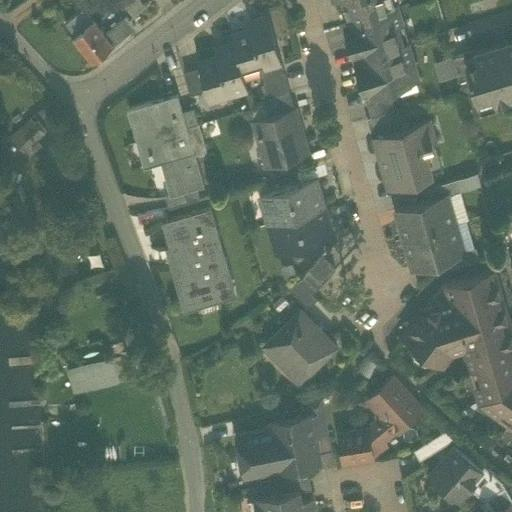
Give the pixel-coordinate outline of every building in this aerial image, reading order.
[(124,0),(136,14),(145,6),(140,0),(124,0)] [(396,6),(394,0),(344,0),(348,13),(351,14),(358,12),(359,17),(396,6)] [(396,7),(396,6),(359,17),(350,20),(358,47),(351,49),(355,63),(362,61),(370,88),(388,83),(388,84),(394,82),(393,78),(413,72),(414,76),(416,76),(406,39),(402,40),(397,23),(401,22),(396,7)] [(73,33),(94,59),(135,25),(126,14),(105,31),(93,17),(91,18),(82,7),(65,20),(74,32),(73,33)] [(232,30),(234,39),(243,69),(259,64),(280,58),(267,13),(248,18),(250,25),(232,30)] [(358,47),(350,20),(343,22),(351,49),(358,47)] [(402,40),(406,39),(401,22),(397,23),(402,40)] [(511,37),(506,40),(464,52),(471,76),(478,100),(479,105),(481,105),(480,99),(494,95),(495,101),(511,95),(511,37)] [(247,85),(243,69),(234,39),(214,44),(216,52),(197,58),(199,64),(205,87),(208,96),(247,85)] [(452,55),(459,79),(471,76),(464,52),(452,55)] [(259,64),(265,84),(286,78),(280,58),(259,64)] [(362,61),(355,63),(363,90),(370,88),(362,61)] [(184,68),(191,92),(205,87),(199,64),(184,68)] [(393,78),(394,82),(414,76),(413,72),(393,78)] [(265,84),(268,96),(289,90),(286,78),(265,84)] [(363,90),(371,115),(391,109),(395,108),(388,84),(388,83),(370,88),(363,90)] [(294,105),(289,90),(268,96),(266,96),(271,112),(294,105)] [(166,153),(178,150),(193,145),(194,145),(188,123),(178,91),(128,106),(138,139),(149,136),(155,156),(166,153)] [(480,99),(481,105),(495,101),(494,95),(480,99)] [(267,161),(268,163),(307,152),(294,105),(271,112),(254,117),(259,132),(263,131),(271,160),(267,161)] [(397,128),(391,109),(371,115),(368,115),(375,135),(397,128)] [(7,135),(19,151),(41,134),(29,118),(7,135)] [(375,135),(390,186),(430,173),(422,145),(436,141),(429,118),(397,128),(375,135)] [(193,145),(195,152),(196,152),(208,148),(199,119),(188,123),(194,145),(193,145)] [(259,132),(267,161),(271,160),(263,131),(259,132)] [(144,159),(155,156),(149,136),(138,139),(144,159)] [(422,145),(430,173),(445,168),(436,141),(422,145)] [(195,152),(193,145),(178,150),(182,166),(170,169),(176,188),(176,189),(197,183),(205,181),(196,152),(195,152)] [(178,150),(166,153),(170,169),(182,166),(178,150)] [(262,190),(270,219),(323,203),(314,175),(262,190)] [(427,187),(431,199),(447,194),(447,195),(461,192),(457,178),(427,187)] [(165,191),(169,204),(200,195),(197,183),(176,189),(176,188),(165,191)] [(396,209),(404,237),(455,222),(447,195),(447,194),(431,199),(396,209)] [(332,233),(323,203),(270,219),(279,248),(332,233)] [(172,258),(184,299),(234,284),(215,221),(195,227),(191,212),(164,220),(175,257),(172,258)] [(463,250),(455,222),(404,237),(412,266),(448,256),(463,251),(463,250)] [(448,256),(451,267),(480,259),(476,246),(463,250),(463,251),(448,256)] [(323,253),(304,272),(288,284),(308,304),(318,295),(316,292),(313,290),(318,286),(337,266),(323,253)] [(511,331),(511,330),(505,332),(502,323),(509,321),(498,282),(491,284),(488,275),(495,273),(494,271),(446,285),(447,287),(454,285),(456,294),(450,296),(451,301),(421,309),(403,334),(414,342),(423,341),(432,347),(433,356),(444,364),(452,352),(456,352),(454,345),(463,342),(465,349),(471,370),(478,368),(482,383),(475,385),(480,403),(499,417),(503,411),(511,417),(507,423),(509,424),(511,420),(511,331)] [(498,282),(495,273),(488,275),(491,284),(498,282)] [(447,287),(450,296),(456,294),(454,285),(447,287)] [(286,354),(304,373),(336,343),(301,307),(265,341),(281,358),(286,354)] [(511,330),(509,321),(502,323),(505,332),(511,330)] [(142,340),(111,349),(118,372),(149,363),(142,340)] [(414,342),(433,356),(432,347),(423,341),(414,342)] [(454,345),(456,352),(465,349),(463,342),(454,345)] [(120,377),(118,372),(111,349),(66,362),(75,390),(120,377)] [(300,377),(304,373),(286,354),(281,358),(300,377)] [(471,370),(475,385),(482,383),(478,368),(471,370)] [(369,398),(384,414),(396,428),(420,407),(393,377),(369,398)] [(311,411),(315,432),(328,429),(323,394),(308,398),(310,411),(311,411)] [(250,450),(253,470),(320,458),(315,432),(311,411),(310,411),(272,418),(273,425),(238,431),(242,451),(250,450)] [(499,417),(507,423),(511,417),(503,411),(499,417)] [(383,440),(396,428),(384,414),(368,428),(373,455),(388,449),(383,440)] [(346,460),(373,455),(368,428),(341,433),(345,457),(346,460)] [(415,449),(420,459),(455,438),(449,428),(415,449)] [(459,499),(470,486),(483,471),(480,469),(454,445),(430,473),(446,487),(449,483),(462,495),(459,498),(459,499)] [(245,471),(253,470),(250,450),(242,451),(245,471)] [(485,464),(480,469),(483,471),(470,486),(484,498),(486,497),(505,486),(502,480),(485,464)] [(299,487),(299,490),(310,488),(307,472),(282,476),(285,490),(299,487)] [(446,487),(459,498),(462,495),(449,483),(446,487)] [(486,497),(494,511),(495,511),(509,504),(510,505),(511,504),(511,497),(505,486),(486,497)] [(312,511),(312,508),(314,508),(312,496),(301,498),(294,499),(293,491),(299,490),(299,487),(285,490),(254,495),(256,511),(312,511)] [(248,511),(256,511),(254,495),(246,497),(248,511)]
